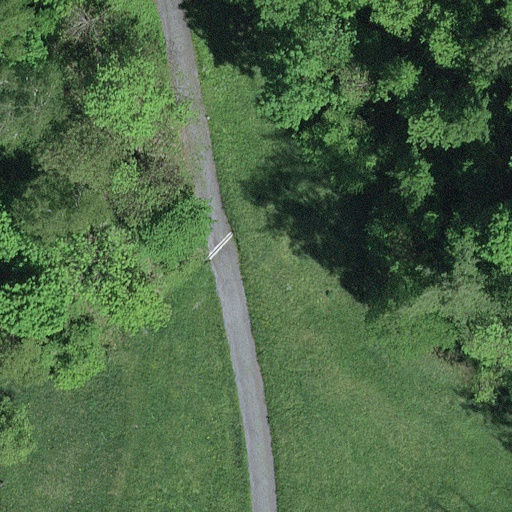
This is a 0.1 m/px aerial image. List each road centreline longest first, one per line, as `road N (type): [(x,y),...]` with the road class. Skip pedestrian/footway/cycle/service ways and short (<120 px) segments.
road 1 (track): [(179,0),(260,455),(263,511)]
road 2 (track): [(237,0),(378,236),(511,432)]
